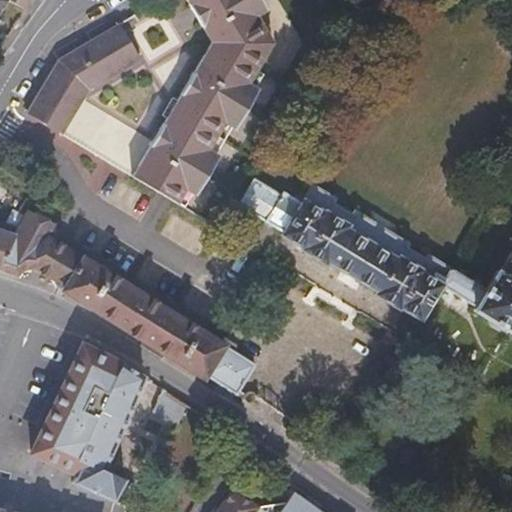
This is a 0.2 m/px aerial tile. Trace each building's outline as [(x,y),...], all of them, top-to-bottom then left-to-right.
[(8,0),(25,12),(33,0),(8,0)] [(183,185),(189,189),(198,186),(215,155),(215,147),(208,143),(223,116),(230,121),(238,118),(254,90),(252,80),(246,76),(254,62),(248,58),(260,37),(248,13),(253,10),(259,6),(260,5),(261,3),(261,0),(260,0),(184,0),(207,40),(168,109),(149,139),(130,173),(174,200),(183,185)] [(268,38),(253,10),(248,13),(260,37),(248,58),(254,62),(268,38)] [(57,59),(25,111),(130,173),(149,139),(81,97),(91,84),(111,74),(138,57),(117,23),(60,56),(57,59)] [(260,66),(254,62),(246,76),(252,80),(260,66)] [(208,143),(215,147),(230,121),(223,116),(208,143)] [(399,305),(421,318),(442,281),(450,268),(429,255),(426,260),(403,246),(406,241),(355,210),(353,214),(331,201),(333,197),(311,183),(299,200),(281,189),(279,192),(253,177),(238,202),(281,228),(280,232),(302,245),(301,247),(323,261),(324,259),(377,291),(376,292),(398,306),(399,305)] [(174,200),(181,204),(189,189),(183,185),(174,200)] [(28,203),(20,218),(45,234),(53,220),(28,203)] [(0,268),(15,274),(28,266),(34,269),(39,271),(48,275),(54,277),(56,282),(56,285),(144,339),(203,376),(206,373),(236,392),(253,361),(232,348),(221,342),(216,339),(83,255),(82,257),(64,245),(57,241),(51,238),(45,234),(20,218),(11,232),(0,228),(0,268)] [(53,220),(45,234),(51,238),(59,224),(53,220)] [(450,268),(442,281),(476,302),(472,307),(511,331),(511,245),(484,289),(450,268)] [(216,339),(221,342),(225,334),(221,331),(216,339)] [(236,342),(225,334),(221,342),(232,348),(236,342)] [(120,363),(82,344),(32,453),(75,477),(73,483),(113,500),(115,498),(123,479),(103,470),(77,458),(120,363)] [(144,377),(120,363),(77,458),(103,470),(144,377)] [(317,511),(314,509),(318,504),(305,494),(300,499),(289,491),(282,501),(263,496),(243,482),(239,479),(221,505),(216,511),(317,511)]
